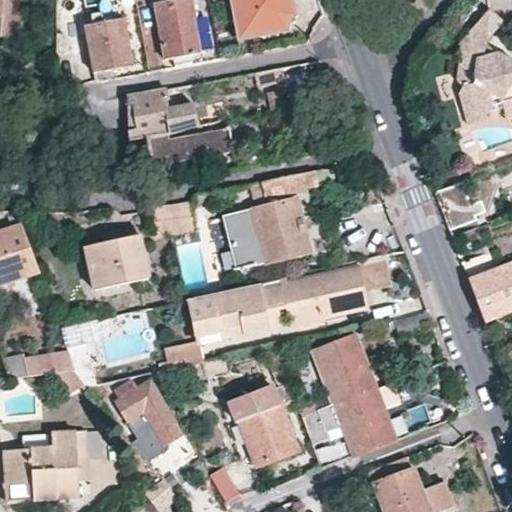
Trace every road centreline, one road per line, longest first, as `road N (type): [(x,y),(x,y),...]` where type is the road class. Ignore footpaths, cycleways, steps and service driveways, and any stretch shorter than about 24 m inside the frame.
road 1 (residential): [(0,202),(123,196),(395,140)]
road 2 (residential): [(57,103),(358,44)]
road 3 (secondary): [(395,140),(496,409)]
road 4 (residential): [(246,505),(496,409)]
